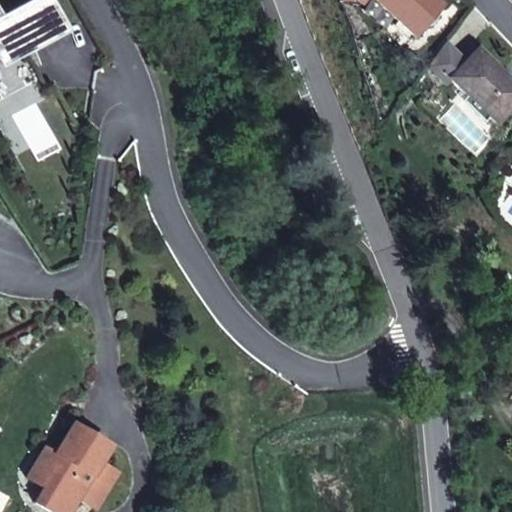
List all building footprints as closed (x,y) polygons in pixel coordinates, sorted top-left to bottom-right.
[(59,38),(37,0),(32,0),(0,17),(0,58),(21,47),(25,56),(59,38)] [(368,0),(412,39),(441,5),(436,0),(368,0)] [(511,107),(511,81),(477,48),(446,79),(495,126),(511,107)] [(446,79),(439,72),(434,77),(441,84),(446,79)] [(97,463),(107,447),(72,425),(54,453),(48,463),(39,457),(25,478),(41,488),(32,503),(46,511),(92,511),(93,511),(115,474),(97,463)] [(54,453),(44,447),(39,457),(48,463),(54,453)]
